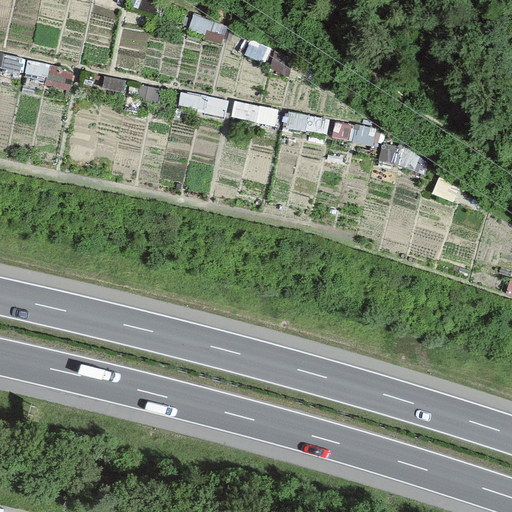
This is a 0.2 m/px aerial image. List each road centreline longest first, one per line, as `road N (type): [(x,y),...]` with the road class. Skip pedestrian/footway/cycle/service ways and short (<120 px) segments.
road 1 (motorway): [(0,358),(348,447),(511,499)]
road 2 (motorway): [(511,433),(229,349),(0,294)]
road 3 (track): [(0,163),(356,240)]
